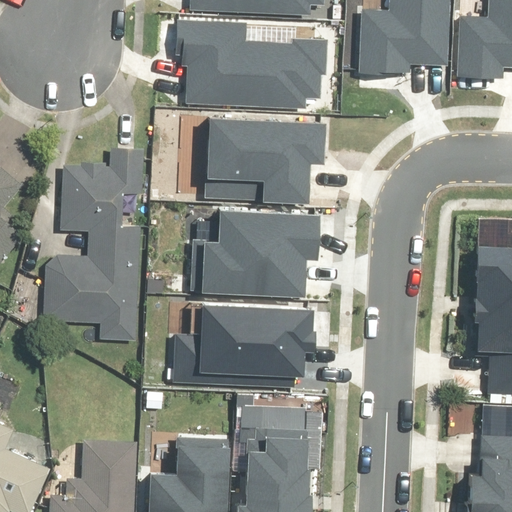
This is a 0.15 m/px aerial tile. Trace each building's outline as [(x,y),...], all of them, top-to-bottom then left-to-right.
[(139,195),(141,150),(103,149),(102,164),(56,163),(54,231),(83,232),(82,258),(40,256),(38,325),(96,327),(96,341),(133,342),(137,227),(114,226),(115,194),(139,195)] [(20,184),(0,167),(0,197),(5,202),(20,184)] [(0,255),(16,237),(8,230),(15,222),(0,209),(0,255)] [(25,511),(52,447),(0,424),(0,511),(5,511),(6,511),(7,511),(25,511)] [(128,511),(131,444),(78,442),(77,480),(62,479),(62,497),(45,497),(44,511),(128,511)]
